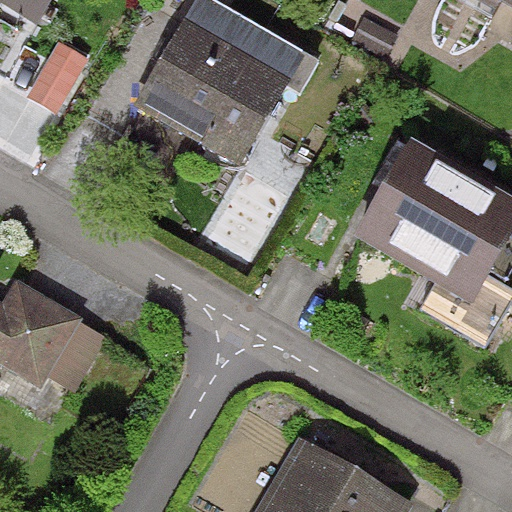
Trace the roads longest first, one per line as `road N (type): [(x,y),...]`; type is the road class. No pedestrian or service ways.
road 1 (residential): [(241,335),(487,479)]
road 2 (residential): [(0,190),(241,335)]
road 3 (residential): [(241,335),(140,511)]
